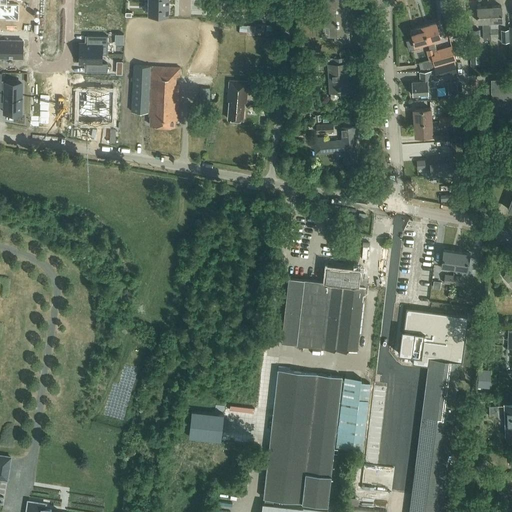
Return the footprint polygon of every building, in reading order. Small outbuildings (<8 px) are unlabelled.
[(19,20),(19,4),(7,4),(7,0),(0,0),(0,19),(19,20)] [(324,0),(326,27),(330,27),(330,36),(336,35),(336,42),(350,41),(349,31),(347,31),(347,22),(345,22),(344,6),(347,6),(346,0),(324,0)] [(147,2),(147,13),(168,13),(168,2),(147,2)] [(491,21),(489,6),(477,7),(478,22),(483,22),(483,39),(491,39),(491,37),(491,29),(491,21)] [(489,6),(491,21),(502,20),(501,6),(489,6)] [(436,22),(423,26),(428,42),(430,49),(433,48),(436,47),(434,40),(441,38),(436,22)] [(428,42),(423,26),(410,30),(412,39),(406,40),(409,50),(417,48),(416,45),(428,42)] [(472,46),(480,46),(479,29),(471,29),(472,46)] [(501,42),(509,42),(508,29),(500,29),(501,42)] [(79,42),(79,53),(101,53),(101,44),(108,44),(108,35),(84,35),(84,43),(79,42)] [(0,56),(22,57),(23,40),(0,39),(0,56)] [(204,39),(203,76),(220,76),(221,39),(204,39)] [(456,60),(452,46),(437,50),(436,47),(433,48),(434,54),(436,60),(433,61),(435,66),(456,60)] [(101,53),(79,53),(79,63),(84,63),(84,71),(107,72),(107,63),(101,63),(101,53)] [(328,64),(330,93),(331,93),(331,97),(334,99),(337,99),(339,97),(339,89),(346,88),(345,80),(348,80),(347,63),(346,63),(346,57),(339,57),(332,58),(332,64),(328,64)] [(456,73),(453,62),(435,67),(433,68),(437,78),(456,73)] [(179,75),(179,66),(133,64),(130,110),(148,111),(148,115),(150,115),(149,124),(174,125),(174,119),(177,119),(179,83),(175,82),(175,75),(179,75)] [(193,64),(193,73),(202,73),(202,64),(193,64)] [(433,75),(433,71),(420,72),(420,81),(412,82),(412,89),(411,89),(412,95),(414,95),(415,97),(420,96),(420,95),(428,94),(428,97),(437,96),(437,89),(435,89),(435,80),(432,80),(431,75),(433,75)] [(486,93),(493,93),(493,101),(511,100),(511,78),(492,80),(492,87),(486,87),(486,93)] [(246,101),(248,81),(229,79),(227,100),(229,100),(227,118),(242,119),(244,101),(246,101)] [(5,82),(4,112),(21,112),(22,82),(5,82)] [(457,83),(449,84),(449,96),(458,95),(457,83)] [(84,123),(113,124),(114,87),(79,87),(77,121),(83,121),(84,123)] [(201,107),(210,107),(210,89),(201,89),(201,107)] [(414,109),(415,123),(431,122),(431,108),(414,109)] [(431,122),(415,123),(416,136),(432,135),(431,122)] [(316,132),(327,132),(333,132),(333,123),(326,123),(315,123),(316,132)] [(356,161),(354,135),(356,134),(355,126),(340,128),(341,140),(328,141),(327,137),(310,139),(310,148),(314,148),(314,153),(322,152),(322,151),(342,150),(343,162),(356,161)] [(452,143),(453,154),(461,154),(460,142),(452,143)] [(453,174),(452,156),(438,157),(438,160),(416,161),(417,168),(428,167),(428,175),(453,174)] [(454,269),(457,251),(444,250),(442,267),(454,269)] [(467,270),(470,253),(457,251),(454,269),(467,270)] [(327,270),(326,276),(326,282),(288,277),(280,342),(356,351),(363,294),(366,295),(367,287),(361,286),(359,282),(360,277),(358,277),(357,273),(347,272),(346,268),(331,267),(329,270),(327,270)] [(508,282),(509,281),(511,285),(511,269),(503,276),(508,282)] [(453,275),(445,274),(443,283),(451,284),(453,275)] [(453,275),(451,284),(460,285),(461,276),(453,275)] [(430,357),(421,418),(418,443),(409,511),(439,511),(459,363),(462,363),(467,325),(428,319),(425,343),(433,344),(431,358),(430,357)] [(416,338),(414,346),(422,348),(424,340),(416,338)] [(484,379),(485,369),(479,368),(477,386),(489,387),(490,379),(484,379)] [(327,505),(342,376),(278,369),(263,498),(327,505)] [(362,449),(370,382),(344,379),(335,446),(362,449)] [(486,414),(489,413),(489,415),(497,414),(497,406),(488,406),(488,407),(485,408),(486,414)] [(223,413),(192,410),(189,437),(220,440),(223,413)] [(381,411),(371,463),(392,467),(402,415),(381,411)] [(0,477),(2,478),(2,480),(5,480),(9,458),(0,456),(0,477)] [(365,467),(365,486),(398,486),(398,467),(365,467)] [(220,511),(231,511),(232,501),(221,501),(220,511)] [(57,511),(43,510),(44,505),(27,502),(25,511),(57,511)] [(264,503),(262,511),(328,511),(264,503)]
